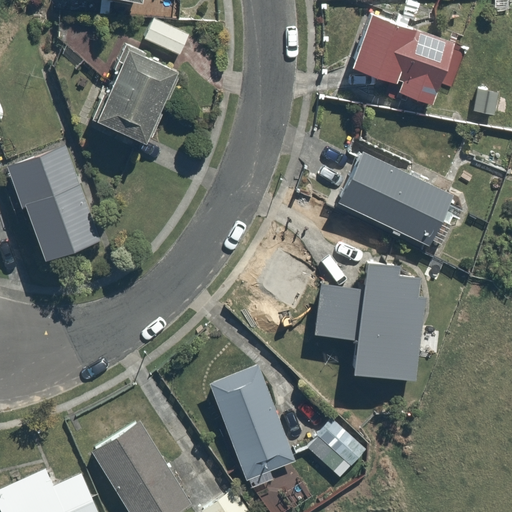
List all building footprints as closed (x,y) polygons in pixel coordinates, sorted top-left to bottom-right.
[(373,9),(353,61),(398,77),(395,86),(435,101),(457,40),(373,9)] [(193,33),(155,12),(142,36),(179,57),(193,33)] [(183,68),(132,44),(100,113),(150,137),(183,68)] [(511,100),(460,97),(458,123),(511,126),(511,100)] [(100,235),(68,143),(10,163),(42,255),(100,235)] [(364,143),(338,194),(430,242),(457,191),(364,143)] [(315,331),(361,334),(359,370),(419,374),(426,260),(367,256),(365,285),(319,282),(315,331)] [(265,355),(209,375),(243,473),(300,453),(265,355)] [(369,448),(329,413),(304,442),(343,477),(369,448)] [(142,416),(92,446),(131,511),(177,511),(194,502),(142,416)] [(49,456),(0,480),(0,507),(2,511),(108,511),(85,466),(60,478),(49,456)] [(257,511),(235,480),(199,505),(203,511),(257,511)]
